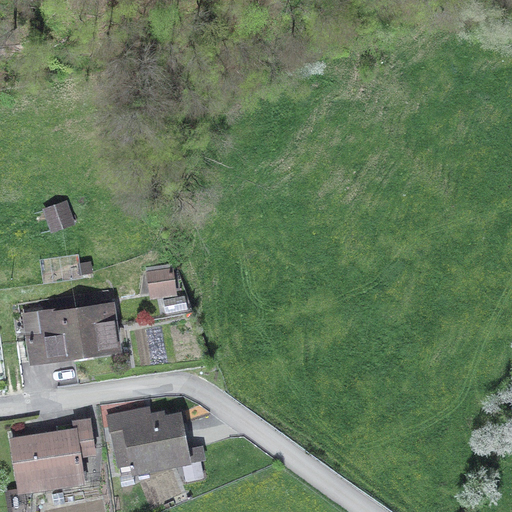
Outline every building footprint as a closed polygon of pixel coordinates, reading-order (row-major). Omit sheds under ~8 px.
[(42,209),(51,234),(75,226),(66,200),(42,209)] [(93,274),(91,262),(77,264),(79,277),(93,274)] [(177,297),(172,263),(145,267),(150,300),(177,297)] [(187,311),(185,297),(162,301),(164,314),(187,311)] [(122,355),(115,304),(55,312),(55,309),(22,314),(29,368),(122,355)] [(150,407),(106,416),(117,470),(130,467),(132,477),(183,467),(187,483),(205,479),(201,462),(206,461),(203,446),(189,449),(181,412),(167,415),(166,411),(151,413),(150,407)] [(72,430),(10,438),(17,496),(85,487),(81,459),(96,457),(91,419),(71,422),(72,430)]
